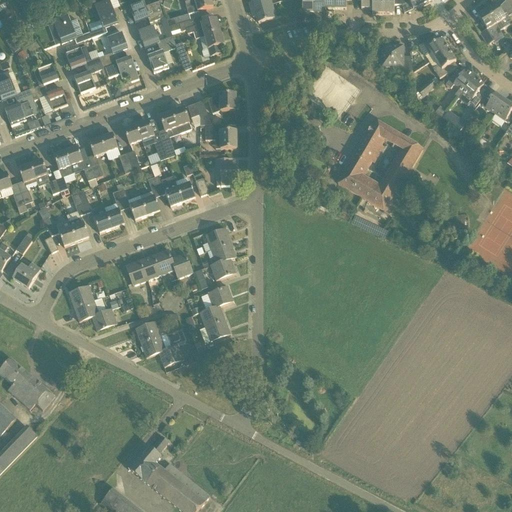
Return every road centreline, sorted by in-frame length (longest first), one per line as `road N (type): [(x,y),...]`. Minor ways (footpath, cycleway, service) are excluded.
road 1 (residential): [(33,313),(75,257),(256,202)]
road 2 (residential): [(237,425),(33,313)]
road 3 (residential): [(237,425),(258,376),(256,202)]
road 4 (residential): [(250,62),(312,38),(419,33),(450,17)]
road 5 (residential): [(398,511),(237,425)]
road 6 (residential): [(256,202),(250,62)]
